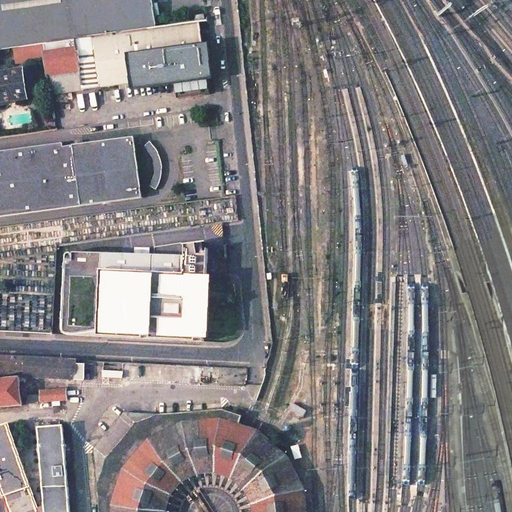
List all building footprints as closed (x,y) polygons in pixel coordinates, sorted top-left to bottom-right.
[(92,0),(0,0),(0,49),(14,48),(43,44),(91,37),(156,27),(155,16),(152,0),(99,0),(92,1),(92,0)] [(91,37),(98,88),(173,77),(176,98),(209,93),(199,21),(156,27),(91,37)] [(98,88),(91,37),(43,44),(46,60),(51,95),(79,91),(98,88)] [(46,60),(43,44),(14,48),(15,58),(32,55),(37,61),(46,60)] [(22,71),(0,73),(0,94),(1,102),(26,98),(22,71)] [(62,142),(0,150),(0,216),(142,198),(134,136),(63,146),(62,142)] [(156,149),(149,142),(145,146),(153,158),(155,174),(151,185),(157,190),(161,179),(162,173),(160,157),(156,149)] [(154,255),(73,253),(72,254),(70,253),(68,253),(67,254),(66,255),(65,256),(62,330),(63,332),(64,333),(66,334),(71,335),(77,335),(98,332),(98,336),(204,341),(205,338),(210,339),(212,296),(213,277),(208,276),(209,249),(206,242),(189,244),(189,242),(155,246),(154,255)] [(36,300),(33,329),(49,330),(51,301),(36,300)] [(76,360),(0,356),(0,368),(25,370),(24,377),(90,380),(90,374),(84,374),(85,365),(76,364),(76,360)] [(20,377),(0,379),(0,407),(22,405),(21,397),(26,396),(25,386),(20,386),(20,377)] [(41,395),(26,396),(27,402),(67,400),(66,390),(41,391),(41,395)] [(222,410),(222,403),(158,408),(158,415),(124,413),(94,448),(98,484),(99,511),(305,511),(304,489),(287,455),(264,436),(258,430),(250,427),(244,426),(239,424),(241,416),(222,410)] [(10,422),(0,425),(0,477),(11,511),(45,511),(45,506),(40,508),(10,422)] [(69,511),(63,426),(38,428),(45,506),(45,511),(69,511)]
